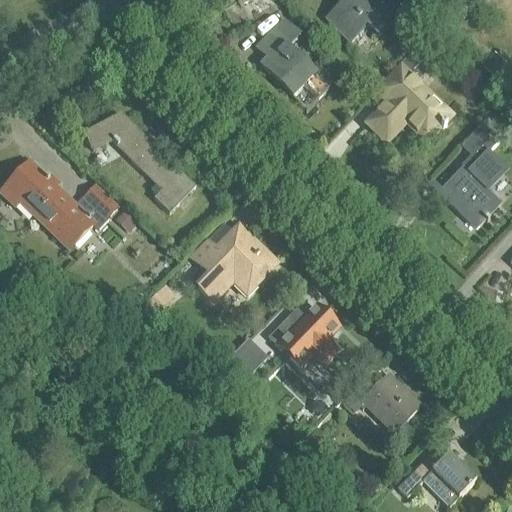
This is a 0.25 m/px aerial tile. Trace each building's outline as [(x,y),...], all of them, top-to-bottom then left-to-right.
[(366,29),(378,40),(399,18),(379,0),(346,0),(325,22),(350,46),(366,29)] [(264,46),(275,56),(260,71),(293,102),(304,90),(319,104),(328,93),(325,90),(317,82),(287,54),(298,42),(282,27),(264,46)] [(412,31),(404,38),(416,49),(400,66),(412,78),(429,59),(428,57),(434,51),(412,31)] [(483,68),(482,70),(491,78),(493,77),(503,66),(494,57),(483,68)] [(405,116),(431,141),(450,120),(410,83),(398,73),(374,99),(386,109),(367,130),(380,142),(405,116)] [(323,77),(317,82),(325,90),(331,85),(323,77)] [(154,201),(170,217),(195,191),(183,180),(181,181),(134,135),(138,134),(122,118),(85,137),(94,155),(115,144),(163,192),(154,201)] [(473,160),(437,197),(457,217),(462,212),(479,229),(484,224),(486,227),(488,224),(486,222),(500,208),(485,193),(502,176),(485,159),(509,135),(491,118),(462,149),(473,160)] [(30,166),(3,194),(67,255),(93,228),(99,234),(108,225),(105,222),(85,203),(77,211),(30,166)] [(85,203),(105,222),(116,210),(96,191),(85,203)] [(136,228),(122,216),(115,225),(128,236),(136,228)] [(211,305),(232,284),(247,298),(275,269),(237,233),(201,270),(210,278),(197,292),(211,305)] [(142,311),(152,322),(175,299),(164,289),(142,311)] [(312,358),(327,372),(340,358),(326,344),(339,330),(319,311),(298,333),(287,323),(270,342),(300,370),(312,358)] [(247,351),(219,381),(235,396),(263,367),(247,351)] [(411,434),(405,428),(420,412),(388,381),(370,400),(362,392),(345,409),(354,417),(362,408),(400,445),(411,434)] [(449,511),(476,484),(449,459),(447,462),(437,452),(413,476),(397,493),(406,502),(422,486),(447,511),(449,511)]
